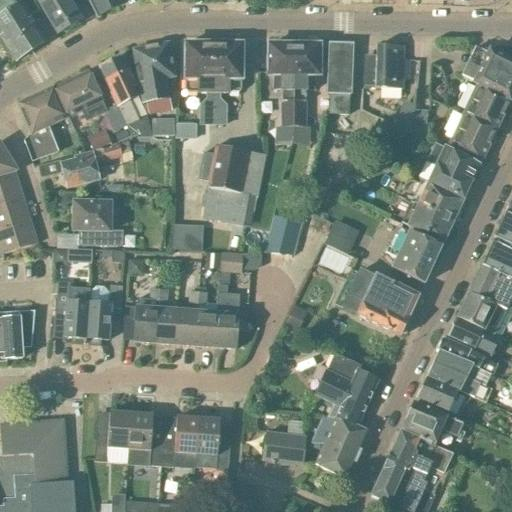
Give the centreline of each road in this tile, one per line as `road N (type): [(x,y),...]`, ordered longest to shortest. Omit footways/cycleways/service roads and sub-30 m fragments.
road 1 (residential): [(0,101),(107,32),(153,19),(511,22)]
road 2 (residential): [(354,511),(511,146)]
road 3 (residential): [(0,386),(99,382),(118,374),(241,384),(275,311),(272,291)]
road 4 (unknown): [(14,91),(52,227)]
road 5 (unknown): [(46,385),(39,298),(30,288),(0,288)]
